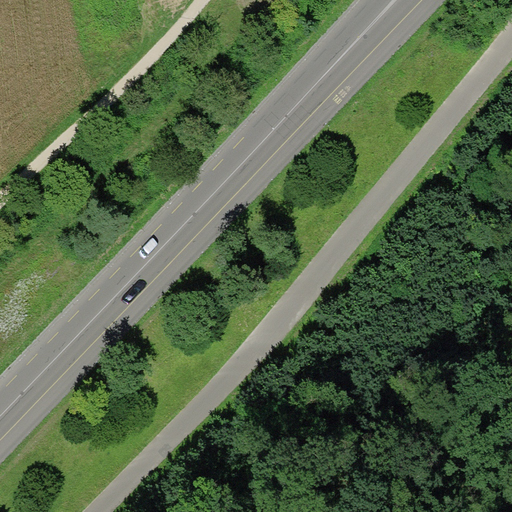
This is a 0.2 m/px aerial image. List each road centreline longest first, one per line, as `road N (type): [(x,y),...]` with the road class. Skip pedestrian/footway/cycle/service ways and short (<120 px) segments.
road 1 (unclassified): [(93,511),(309,282),(511,37)]
road 2 (secondary): [(0,415),(392,0)]
road 3 (track): [(0,201),(196,0)]
